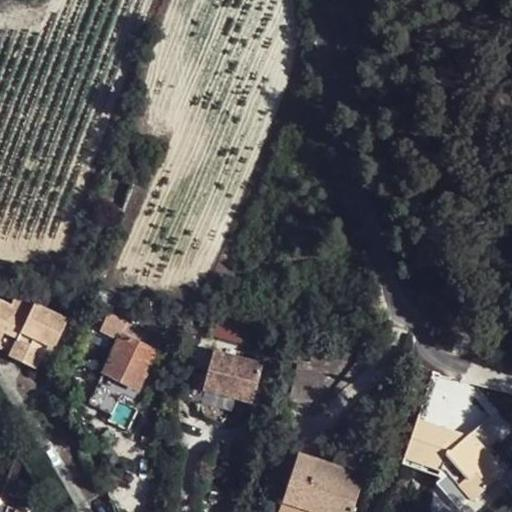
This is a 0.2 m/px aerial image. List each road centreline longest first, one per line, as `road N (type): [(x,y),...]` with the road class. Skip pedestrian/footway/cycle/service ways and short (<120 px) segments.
road 1 (residential): [(324,0),(328,67),(370,248),(400,314),(429,356),(511,382)]
road 2 (track): [(460,366),(479,296),(480,163),(511,96)]
